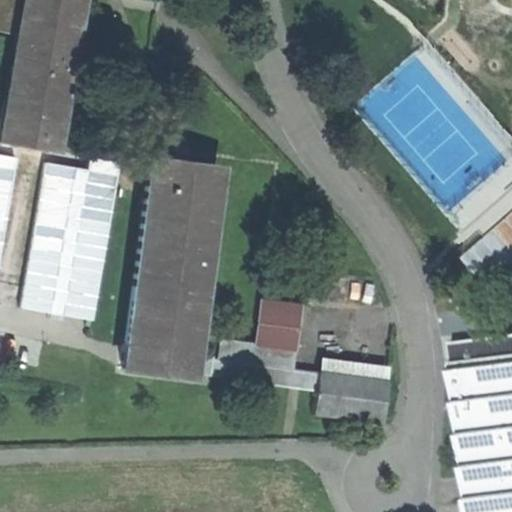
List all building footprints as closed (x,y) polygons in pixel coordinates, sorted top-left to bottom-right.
[(0,0),(0,30),(13,33),(0,102),(0,142),(1,142),(40,149),(48,150),(74,0),(0,0)] [(0,237),(13,158),(0,155),(0,237)] [(147,157),(119,370),(186,378),(187,370),(189,352),(192,352),(215,179),(212,179),(214,165),(147,157)] [(41,162),(18,305),(90,316),(113,174),(41,162)] [(260,301),(254,346),(291,351),(297,306),(260,301)] [(454,363),(451,364),(468,511),(511,511),(511,337),(452,344),(454,363)] [(189,352),(187,370),(313,385),(315,373),(288,370),(251,365),(254,346),(217,341),(216,355),(192,352),(189,352)] [(291,351),(254,346),(251,365),(288,370),(291,351)] [(315,373),(313,385),(312,391),(310,391),(309,396),(311,397),(309,413),(379,422),(384,379),(315,370),(315,373)]
